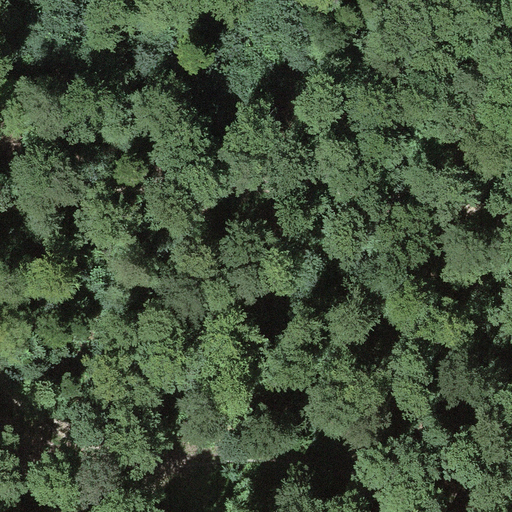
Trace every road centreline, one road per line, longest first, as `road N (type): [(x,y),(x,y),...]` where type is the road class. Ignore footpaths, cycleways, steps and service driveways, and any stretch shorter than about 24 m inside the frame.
road 1 (track): [(0,199),(98,186),(282,183),(511,214)]
road 2 (track): [(511,497),(469,503),(405,478),(283,454),(155,459)]
road 3 (track): [(0,372),(38,413),(72,433),(155,459),(124,511)]
